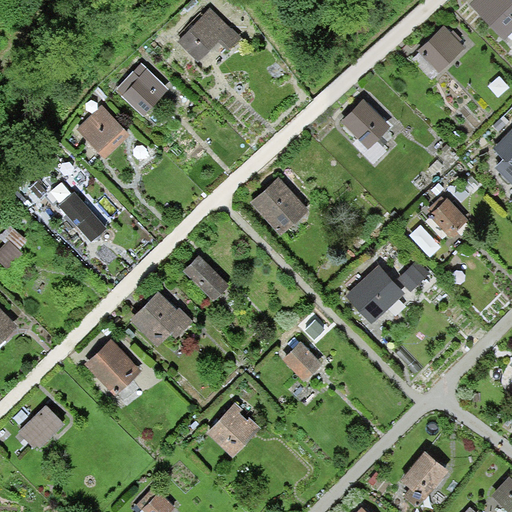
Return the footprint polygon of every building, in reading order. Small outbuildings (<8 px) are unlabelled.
[(511,11),(511,0),(473,0),(469,4),(504,40),(511,32),(511,15),(510,14),(511,11)] [(240,35),(209,4),(174,40),(197,62),(218,41),(226,49),(240,35)] [(444,26),(417,51),(438,74),(465,50),(444,26)] [(166,86),(138,60),(113,86),(141,112),(166,86)] [(365,99),(341,122),(367,149),(391,126),(365,99)] [(102,103),(76,127),(102,157),(129,134),(102,103)] [(511,126),(492,147),(511,167),(511,126)] [(281,176),(251,201),(280,236),(310,212),(281,176)] [(73,189),(57,202),(88,240),(104,228),(73,189)] [(448,200),(431,217),(452,238),(469,221),(448,200)] [(0,235),(5,241),(0,246),(0,260),(6,267),(31,244),(11,222),(0,232),(0,235)] [(198,254),(183,268),(212,299),(227,285),(198,254)] [(374,262),(341,293),(369,323),(402,293),(374,262)] [(158,291),(128,318),(154,348),(169,334),(172,338),(192,320),(178,305),(174,309),(158,291)] [(0,307),(0,339),(16,326),(0,307)] [(110,340),(83,363),(111,395),(137,372),(110,340)] [(298,340),(278,358),(303,385),(323,368),(298,340)] [(511,361),(503,374),(511,380),(511,361)] [(237,398),(203,431),(229,457),(263,424),(237,398)] [(44,404),(15,429),(32,448),(61,422),(44,404)] [(420,451),(395,483),(421,502),(445,470),(420,451)] [(511,511),(511,480),(508,477),(490,496),(507,511),(511,511)] [(158,490),(136,511),(168,511),(174,507),(158,490)]
